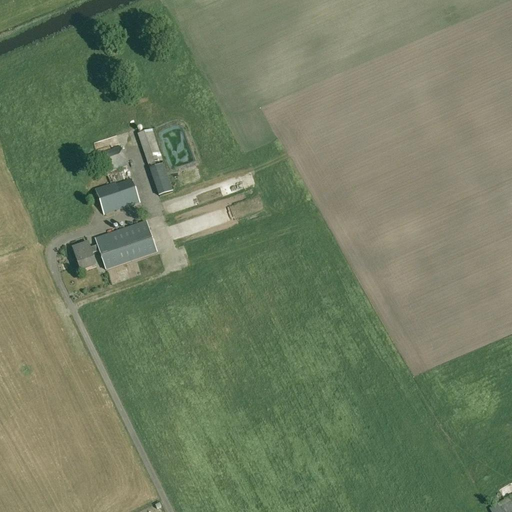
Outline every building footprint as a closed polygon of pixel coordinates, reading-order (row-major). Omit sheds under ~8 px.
[(173,192),(153,130),(138,136),(158,196),(173,192)] [(127,167),(120,148),(99,154),(106,174),(127,167)] [(140,204),(132,180),(116,185),(116,184),(95,191),(104,216),(140,204)] [(197,191),(199,203),(237,194),(234,182),(221,185),(222,189),(218,190),(217,187),(197,191)] [(169,215),(198,205),(193,191),(164,202),(169,215)] [(256,198),(250,199),(252,208),(258,206),(256,198)] [(240,205),(206,213),(209,225),(243,217),(240,205)] [(157,254),(146,223),(95,240),(98,247),(90,249),(88,244),(73,249),(81,272),(96,267),(92,255),(99,252),(106,271),(157,254)] [(490,511),(511,511),(511,495),(489,509),(490,511)]
